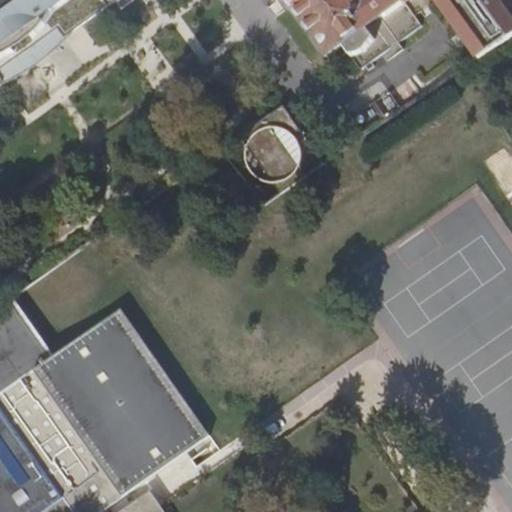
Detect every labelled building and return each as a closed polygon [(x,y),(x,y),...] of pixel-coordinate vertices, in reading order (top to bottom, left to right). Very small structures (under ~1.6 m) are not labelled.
[(0,0),(0,85),(117,0),(0,0)] [(322,57),(324,55),(326,58),(348,43),(367,69),(425,30),(406,2),(408,0),(435,0),(480,59),(511,37),(511,0),(279,0),(287,10),(292,11),(293,11),(315,42),(313,44),(322,57)] [(385,123),(421,99),(408,81),(372,104),(385,123)] [(297,141),(294,138),(302,132),(285,107),(268,119),(241,138),(280,194),(307,175),(300,167),(302,161),(301,151),(300,146),(297,141)] [(12,300),(0,307),(0,406),(64,499),(72,511),(102,511),(211,437),(122,311),(55,358),(12,300)] [(0,511),(45,511),(64,499),(0,406),(0,511)] [(120,511),(164,511),(150,491),(120,511)] [(72,511),(64,499),(45,511),(72,511)]
